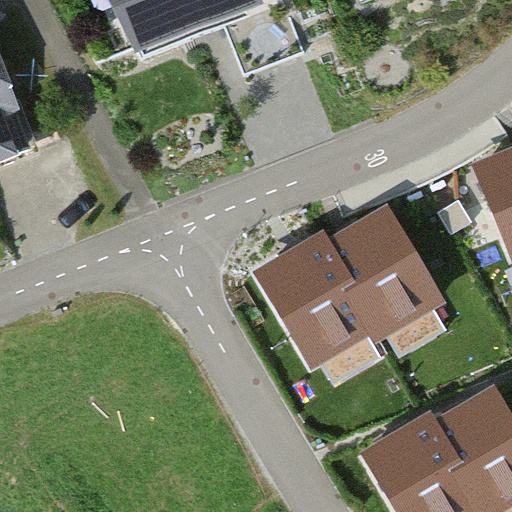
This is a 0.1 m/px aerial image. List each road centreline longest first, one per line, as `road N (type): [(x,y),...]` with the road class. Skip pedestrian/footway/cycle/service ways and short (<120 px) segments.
road 1 (residential): [(160,240),(451,119),(511,74)]
road 2 (residential): [(323,511),(160,240)]
road 3 (track): [(35,0),(160,240)]
road 4 (residential): [(0,303),(160,240)]
